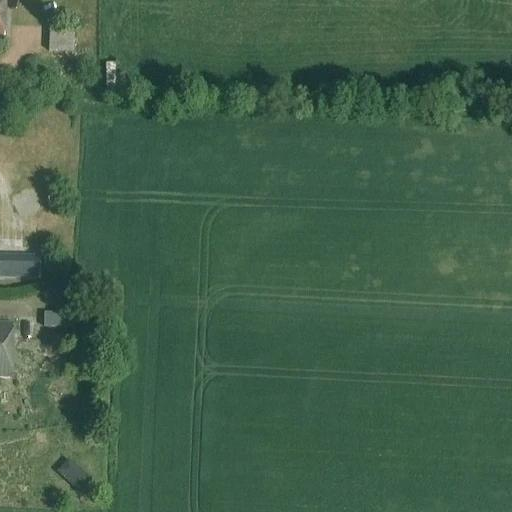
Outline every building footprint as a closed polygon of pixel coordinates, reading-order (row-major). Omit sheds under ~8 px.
[(50,27),(49,51),(74,52),(75,28),(50,27)] [(116,89),(115,64),(106,65),(106,89),(116,89)] [(43,316),(43,328),(69,328),(69,316),(43,316)] [(0,325),(0,378),(9,379),(12,326),(0,325)] [(81,493),(92,481),(69,460),(58,473),(81,493)]
